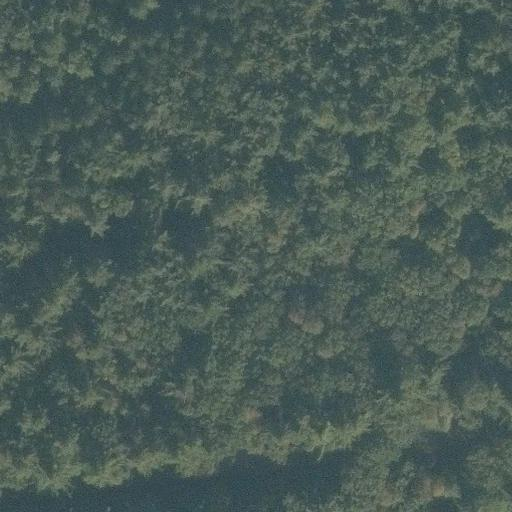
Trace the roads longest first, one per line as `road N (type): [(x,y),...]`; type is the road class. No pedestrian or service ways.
road 1 (track): [(0,284),(431,94),(461,140),(511,280)]
road 2 (unclassified): [(0,483),(511,418)]
